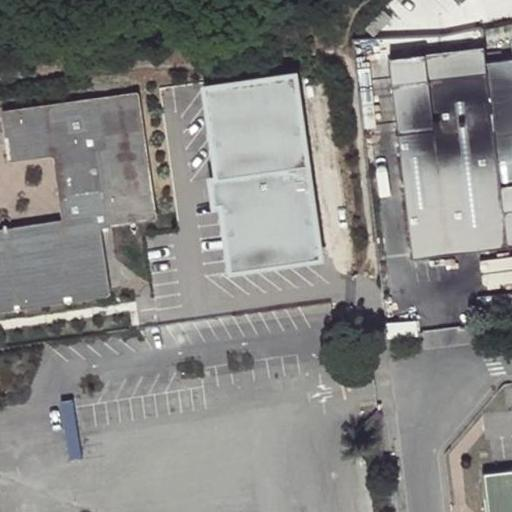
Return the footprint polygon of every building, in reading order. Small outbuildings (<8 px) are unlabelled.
[(488,64),(501,181),(511,179),(511,53),(487,56),(488,64)] [(412,251),(439,248),(507,241),(501,181),(488,64),(391,74),(412,251)] [(300,78),(202,92),(215,182),(221,216),(229,273),(327,259),(300,78)] [(0,299),(19,297),(17,278),(107,264),(101,216),(155,208),(140,90),(14,107),(20,151),(62,146),(71,216),(0,225),(0,299)] [(511,179),(501,181),(507,241),(511,240),(511,179)] [(221,216),(215,182),(206,184),(212,217),(221,216)] [(19,297),(0,299),(0,306),(111,290),(107,264),(17,278),(19,297)] [(511,511),(511,468),(483,472),(487,511),(511,511)]
